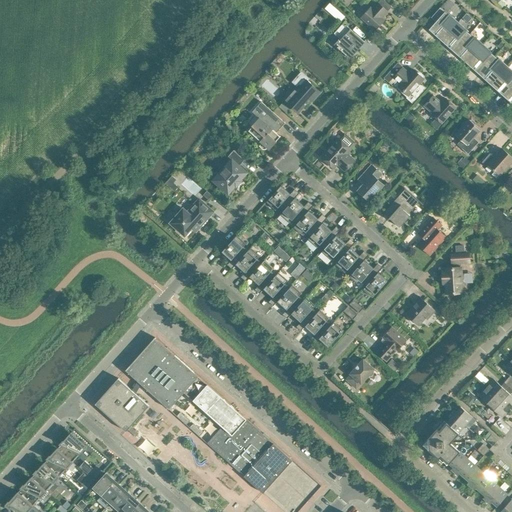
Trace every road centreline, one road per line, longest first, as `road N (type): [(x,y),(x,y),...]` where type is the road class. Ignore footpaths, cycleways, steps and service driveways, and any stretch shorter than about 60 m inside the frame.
road 1 (residential): [(193,265),(317,372),(410,269),(287,159)]
road 2 (unclassified): [(0,236),(227,0)]
road 3 (residential): [(471,511),(394,443),(511,321)]
road 4 (residential): [(351,490),(151,311)]
road 5 (residential): [(287,159),(404,31)]
road 6 (residential): [(182,511),(65,408)]
road 7 (residential): [(404,31),(511,127)]
road 8 (residential): [(193,265),(287,159)]
road 9 (residential): [(65,408),(151,311)]
